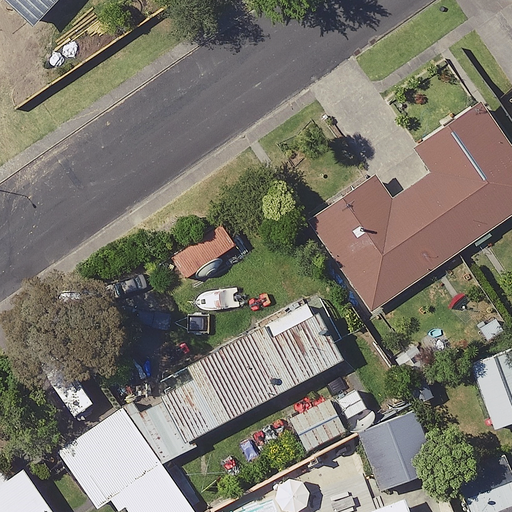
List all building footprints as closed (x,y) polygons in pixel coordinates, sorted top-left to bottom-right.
[(511,215),(511,151),(481,107),(417,151),(435,176),(392,205),(376,181),(315,224),(375,311),(511,215)] [(224,226),(175,258),(192,283),(240,252),(224,226)] [(349,357),(318,300),(133,402),(61,441),(98,510),(125,496),(134,511),(194,511),(165,458),(349,357)] [(511,423),(511,349),(474,362),(496,429),(511,423)] [(350,437),(331,401),(295,420),(313,456),(350,437)] [(435,473),(416,412),(362,429),(381,489),(435,473)] [(511,511),(511,447),(503,451),(511,472),(511,481),(466,499),(470,511),(511,511)] [(57,511),(11,449),(0,456),(0,511),(57,511)] [(412,511),(407,499),(371,511),(412,511)]
